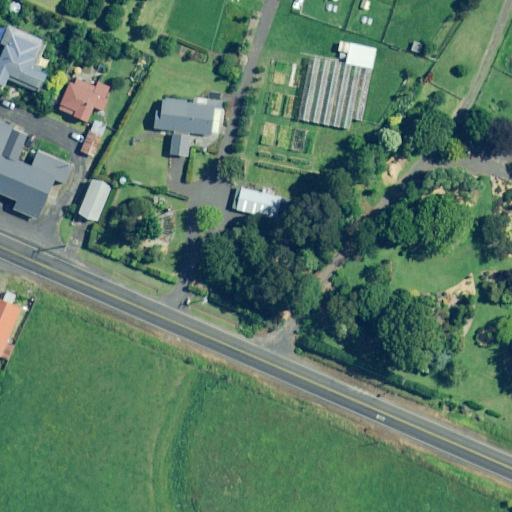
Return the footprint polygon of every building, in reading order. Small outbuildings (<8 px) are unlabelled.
[(15,0),(5,10),(14,19),(24,10),(15,0)] [(401,19),(398,30),(410,34),(414,23),(401,19)] [(43,42),(8,27),(0,44),(5,46),(0,57),(0,86),(4,88),(8,79),(21,85),(22,82),(39,89),(47,73),(32,66),(43,42)] [(376,50),(339,43),(337,52),(348,54),(346,65),(308,58),(295,123),(350,133),(353,121),(362,122),(376,50)] [(75,72),(57,109),(86,123),(93,108),(102,112),(113,89),(98,82),(75,72)] [(224,103),(212,102),(211,106),(162,100),(160,112),(155,111),(153,129),(172,132),(169,155),(186,158),(190,133),(220,137),(224,103)] [(107,126),(94,120),(80,152),(93,158),(107,126)] [(0,195),(16,202),(12,211),(37,221),(54,180),(65,185),(72,166),(37,152),(31,169),(18,163),(30,136),(0,123),(0,195)] [(273,126),(263,125),(260,145),(271,147),(273,126)] [(111,188),(92,180),(77,215),(96,223),(111,188)] [(261,189),(260,193),(241,189),(236,211),(281,220),(286,198),(278,197),(279,192),(261,189)] [(21,308),(13,305),(17,296),(7,292),(4,300),(0,298),(0,357),(8,361),(15,345),(7,342),(21,308)]
